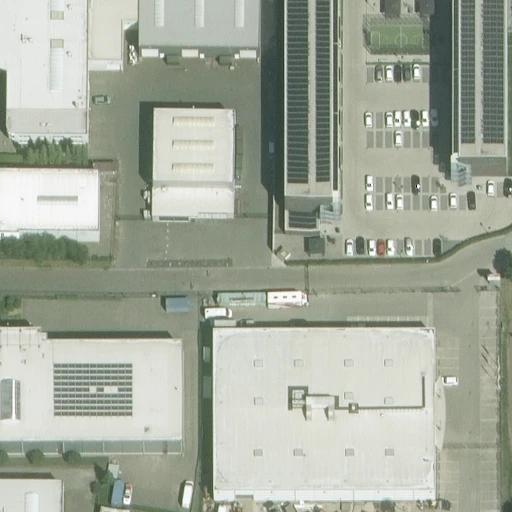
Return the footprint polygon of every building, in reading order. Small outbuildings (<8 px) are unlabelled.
[(137,0),(5,0),(2,1),(0,1),(0,80),(1,81),(6,83),(6,122),(6,137),(6,140),(8,143),(11,145),(13,146),(86,146),(87,72),(121,72),(122,32),(138,33),(137,0)] [(177,59),(177,0),(137,0),(138,33),(137,59),(177,59)] [(217,59),(217,0),(177,0),(177,59),(217,59)] [(217,0),(217,59),(258,60),(258,0),(217,0)] [(283,0),(284,216),(319,216),(332,216),(331,0),(283,0)] [(472,2),(459,2),(459,178),(507,177),(507,2),(472,2)] [(372,6),(368,22),(410,34),(414,18),(372,6)] [(153,121),(151,222),(188,223),(188,219),(232,220),(234,122),(153,121)] [(99,181),(0,180),(0,244),(18,244),(18,242),(98,243),(99,181)] [(477,236),(477,211),(441,211),(441,237),(477,236)] [(319,216),(284,216),(284,236),(319,236),(319,216)] [(434,502),(434,389),(434,340),(212,340),(212,502),(434,502)] [(0,455),(182,454),(182,353),(47,353),(47,347),(40,347),(40,341),(0,341),(0,455)] [(0,511),(61,511),(62,491),(0,489),(0,511)] [(176,511),(186,511),(188,498),(178,497),(176,511)]
